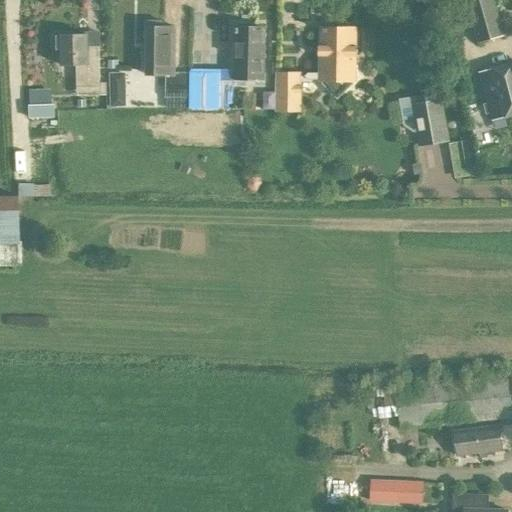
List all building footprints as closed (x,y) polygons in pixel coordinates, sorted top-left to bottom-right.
[(479,43),(504,36),(493,0),(475,0),(468,2),(479,43)] [(147,49),(147,75),(166,75),(166,97),(174,97),(173,108),(190,109),(189,73),(175,73),(175,56),(175,40),(176,27),(163,27),(163,21),(149,21),(149,27),(148,27),(147,49)] [(263,76),(264,28),(236,28),(235,76),(263,76)] [(354,81),(354,69),(352,69),(352,29),(324,29),(323,74),(314,73),(314,71),(310,71),(307,74),(276,74),(276,111),(301,111),(302,111),(302,98),(300,98),(300,83),(311,83),(314,80),(323,80),(323,84),(337,98),(351,84),(352,81),(354,81)] [(61,37),(57,37),(57,49),(61,49),(61,66),(76,65),(77,87),(100,87),(99,48),(89,48),(89,35),(61,35),(61,37)] [(493,121),(511,115),(511,63),(479,72),(488,103),(483,104),(486,114),(490,113),(493,121)] [(110,92),(125,92),(125,75),(110,75),(110,92)] [(441,100),(413,105),(420,145),(448,140),(441,100)] [(30,118),(54,117),(54,105),(29,106),(30,118)] [(477,174),(477,148),(468,140),(449,143),(455,178),(477,174)] [(53,193),(53,181),(20,182),(21,194),(53,193)] [(0,264),(24,264),(22,194),(0,193),(0,264)] [(401,429),(511,416),(511,375),(397,387),(401,429)] [(457,456),(502,450),(499,426),(454,432),(457,456)] [(397,480),(372,479),(371,501),(396,502),(397,480)] [(480,494),(453,493),(451,511),(507,511),(507,510),(480,509),(480,494)]
